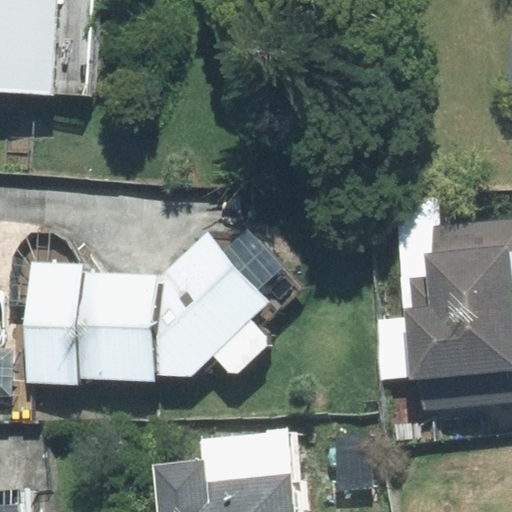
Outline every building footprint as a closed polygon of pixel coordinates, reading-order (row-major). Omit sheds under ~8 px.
[(0,0),(0,86),(91,92),(96,0),(0,0)] [(113,375),(190,379),(190,372),(222,372),(240,357),(258,377),(302,339),(279,313),(296,299),(234,226),(180,273),(114,271),(115,260),(53,258),(48,377),(113,380),(113,375)] [(511,234),(467,236),(470,312),(392,315),(394,379),(439,377),(440,409),(511,406),(511,234)] [(327,472),(325,427),(220,433),(221,460),(183,462),(185,511),(333,511),(331,472),(327,472)] [(71,511),(71,498),(0,503),(0,511),(71,511)]
